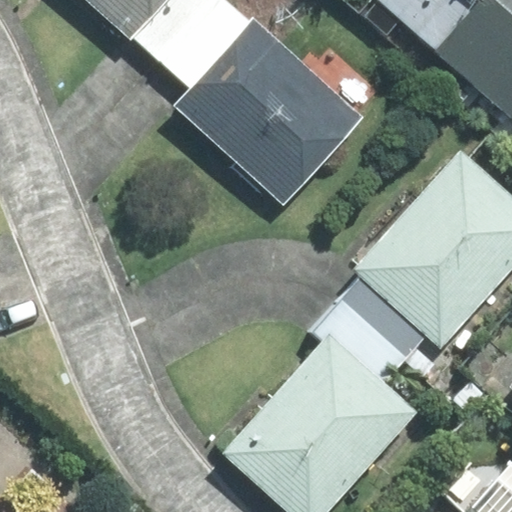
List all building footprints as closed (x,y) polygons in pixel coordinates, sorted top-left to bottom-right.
[(233,0),(63,0),(170,94),(149,118),(264,220),(360,112),(233,0)] [(511,0),(365,0),(511,133),(511,0)] [(511,199),(449,150),(202,458),(270,511),(319,511),(399,412),(367,387),(404,340),(429,360),(511,256),(511,199)] [(511,355),(488,382),(511,403),(511,355)] [(511,511),(511,486),(491,466),(447,511),(511,511)] [(0,511),(17,511),(0,496),(0,511)]
